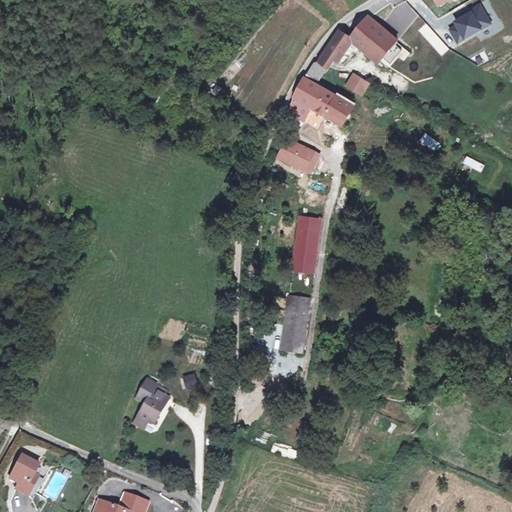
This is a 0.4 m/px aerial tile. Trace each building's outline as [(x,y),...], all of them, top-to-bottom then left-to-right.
[(459,26),(452,30),(459,43),(491,24),(480,6),(471,12),(472,14),(464,18),(457,23),(459,26)] [(401,42),(369,18),(353,38),(342,30),(325,53),(333,58),(339,62),(356,41),(372,52),(369,57),(380,65),(401,42)] [(443,58),(432,53),(408,86),(419,93),(443,58)] [(327,67),(318,61),(302,81),(294,98),(297,99),(314,108),(316,110),(327,91),(326,91),(315,84),(327,67)] [(369,84),(354,77),(348,88),(363,96),(369,84)] [(214,85),(213,93),(220,94),(222,86),(214,85)] [(335,96),(327,91),(316,110),(326,115),(335,96)] [(351,105),(335,96),(326,115),(342,123),(351,105)] [(314,108),(297,99),(290,112),(307,121),(314,108)] [(295,145),(286,141),(279,156),(288,160),(295,145)] [(304,149),(295,145),(288,160),(297,164),(304,149)] [(313,153),(304,149),(297,164),(306,168),(313,153)] [(313,153),(306,168),(308,169),(315,154),(313,153)] [(321,218),(301,215),(294,269),(313,271),(321,218)] [(311,296),(290,293),(283,348),(303,350),(311,296)] [(181,324),(180,335),(188,336),(189,325),(181,324)] [(185,388),(198,384),(195,373),(182,376),(185,388)] [(171,395),(151,384),(149,389),(168,399),(171,395)] [(144,420),(154,426),(161,429),(175,403),(168,399),(149,389),(141,403),(151,408),(144,420)] [(154,426),(144,420),(141,425),(151,430),(154,426)] [(42,465),(26,456),(13,480),(20,485),(17,491),(31,499),(39,485),(34,481),(38,473),(42,465)] [(43,477),(38,473),(34,481),(39,485),(43,477)] [(147,511),(150,506),(125,495),(119,510),(100,503),(96,511),(147,511)]
